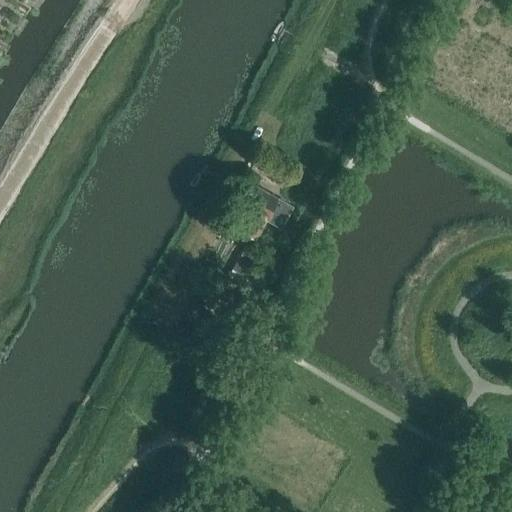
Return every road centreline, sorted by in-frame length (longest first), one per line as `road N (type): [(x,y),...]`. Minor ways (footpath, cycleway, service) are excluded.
road 1 (unclassified): [(0,200),(126,0)]
road 2 (track): [(339,0),(268,133)]
